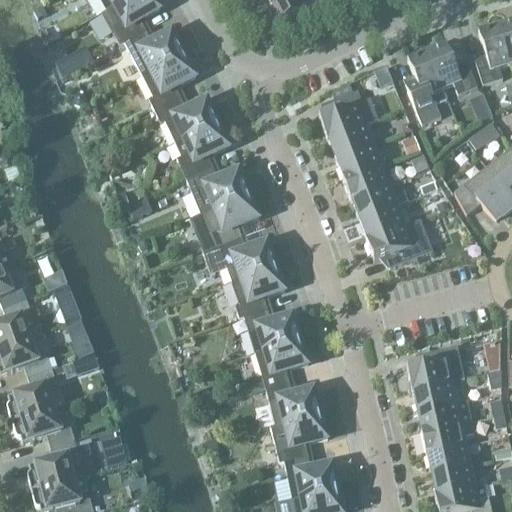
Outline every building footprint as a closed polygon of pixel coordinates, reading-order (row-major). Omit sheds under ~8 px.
[(97,0),(98,2),(106,15),(115,9),(130,0),(97,0)] [(152,0),(130,0),(115,9),(106,15),(113,27),(109,29),(114,38),(120,49),(124,47),(146,35),(140,23),(160,12),(152,0)] [(262,0),(276,26),(304,11),(298,0),(262,0)] [(511,22),(497,27),(510,67),(511,66),(511,22)] [(499,71),(510,67),(497,27),(481,32),(482,35),(478,36),(486,60),(474,63),(483,89),(503,83),(499,71)] [(153,47),(146,35),(124,47),(130,58),(142,80),(185,58),(173,36),(153,47)] [(426,53),(442,92),(453,88),(458,99),(477,91),(467,66),(456,70),(446,47),(443,49),(442,46),(426,53)] [(440,120),(436,109),(447,104),(442,92),(426,53),(410,60),(411,62),(407,63),(417,87),(406,91),(421,128),(440,120)] [(93,64),(88,56),(66,67),(64,62),(55,67),(63,81),(93,64)] [(196,80),(185,58),(142,80),(153,102),(149,104),(154,116),(182,103),(176,91),(196,80)] [(319,123),(327,144),(329,144),(329,143),(366,129),(378,124),(370,105),(362,108),(358,95),(326,108),(330,119),(319,123)] [(78,96),(73,99),(72,104),(74,109),(80,111),(85,108),(87,103),(84,98),(78,96)] [(187,114),(182,103),(154,116),(160,127),(165,125),(175,147),(219,127),(208,105),(187,114)] [(229,150),(219,127),(175,147),(181,161),(177,163),(181,172),(186,184),(214,172),(208,159),(229,150)] [(329,144),(336,163),(374,149),(366,129),(329,143),(329,144)] [(336,163),(344,183),(344,184),(382,169),(374,149),(336,163)] [(511,157),(510,153),(486,172),(511,204),(511,157)] [(342,184),(351,205),(352,204),(389,189),(382,169),(344,184),(344,183),(342,184)] [(219,184),(214,172),(186,184),(191,195),(200,218),(249,198),(240,175),(219,184)] [(454,197),(466,220),(481,209),(496,224),(511,211),(511,204),(486,172),(454,197)] [(352,204),(360,224),(397,209),(408,205),(404,195),(393,199),(389,189),(352,204)] [(249,198),(200,218),(214,253),(242,242),(238,230),(259,221),(249,198)] [(152,216),(146,202),(128,210),(133,224),(152,216)] [(360,224),(367,243),(368,244),(405,230),(397,209),(360,224)] [(366,244),(374,265),(385,261),(389,272),(433,255),(421,223),(405,230),(368,244),(367,243),(366,244)] [(242,242),(214,253),(203,257),(210,278),(227,273),(231,286),(277,270),(269,247),(247,255),(242,242)] [(0,275),(3,274),(13,269),(7,258),(5,257),(0,244),(0,275)] [(285,294),(277,270),(231,286),(240,309),(235,311),(239,323),(244,322),(268,314),(264,301),(285,294)] [(0,308),(2,314),(26,304),(18,283),(8,287),(3,274),(0,275),(0,308)] [(0,353),(30,342),(25,329),(34,326),(26,304),(2,314),(6,325),(0,327),(0,353)] [(272,327),(268,314),(244,322),(248,334),(255,358),(301,344),(294,320),(272,327)] [(30,342),(0,353),(0,378),(23,370),(27,382),(51,374),(44,352),(35,356),(30,342)] [(308,367),(301,344),(255,358),(262,381),(265,393),(290,387),(286,374),(308,367)] [(407,373),(412,395),(414,395),(413,395),(452,386),(453,387),(465,384),(457,350),(416,359),(419,371),(407,373)] [(7,412),(11,425),(53,412),(49,399),(59,395),(51,374),(27,382),(30,394),(7,401),(9,407),(8,408),(7,410),(7,412)] [(413,395),(414,395),(418,416),(457,407),(453,387),(452,386),(413,395)] [(269,406),(271,416),(276,414),(280,428),(322,418),(316,394),(293,400),(290,387),(265,393),(269,406)] [(423,436),(423,437),(462,428),(457,407),(418,416),(423,436)] [(18,442),(21,443),(22,447),(47,439),(50,452),(75,444),(68,422),(57,425),(53,412),(11,425),(16,441),(18,442)] [(328,442),(322,418),(280,428),(269,431),(272,445),(274,445),(276,455),(279,467),(284,466),(309,461),(306,448),(328,442)] [(423,436),(421,437),(426,459),(428,458),(427,458),(466,449),(464,440),(474,438),(471,426),(462,429),(462,428),(423,437),(423,436)] [(28,478),(27,480),(31,494),(74,483),(71,469),(81,467),(75,444),(50,452),(53,463),(29,469),(30,475),(28,478)] [(466,449),(427,458),(428,458),(432,479),(471,470),(466,449)] [(292,503),(339,493),(334,469),(312,474),(309,461),(284,466),(287,479),(292,503)] [(432,479),(437,499),(437,500),(476,491),(471,470),(432,479)] [(74,483),(31,494),(35,508),(36,510),(40,511),(39,511),(59,511),(65,511),(92,511),(88,494),(84,480),(74,483)] [(435,500),(437,511),(491,511),(487,491),(476,493),(476,491),(437,500),(437,499),(435,500)] [(342,511),(339,493),(292,503),(293,511),(342,511)]
